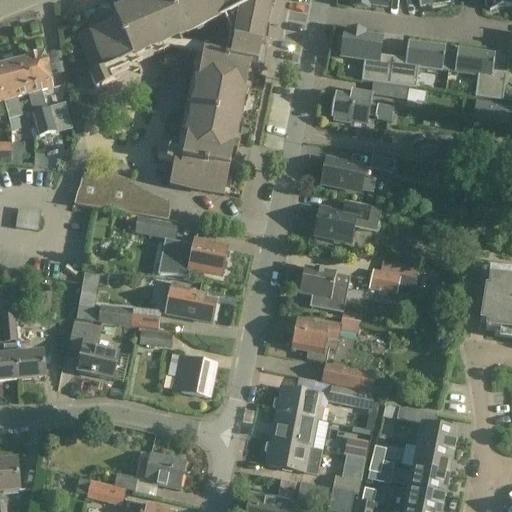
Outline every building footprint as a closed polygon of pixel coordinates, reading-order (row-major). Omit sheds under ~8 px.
[(107,70),(94,75),(89,77),(96,92),(115,83),(114,82),(112,83),(110,78),(128,70),(125,63),(150,52),(223,21),(229,34),(223,62),(202,58),(186,137),(183,154),(158,149),(156,161),(173,164),(169,187),(217,197),(218,193),(218,189),(222,189),(225,181),(226,181),(227,176),(229,170),(223,169),(228,145),(228,141),(229,137),(233,138),(236,129),(238,124),(240,115),(240,110),(240,101),(237,100),(237,95),(238,96),(239,90),(240,85),(243,86),(246,77),(247,77),(249,73),(250,69),(266,72),(266,71),(261,70),(264,52),(261,49),(270,0),(132,0),(113,8),(116,15),(113,16),(116,22),(110,25),(106,27),(106,28),(98,32),(99,36),(95,38),(95,37),(93,38),(93,39),(97,47),(100,54),(104,62),(107,70)] [(388,0),(349,0),(349,3),(353,4),(353,8),(368,10),(369,6),(387,9),(388,0)] [(417,0),(419,8),(457,1),(456,0),(417,0)] [(483,0),(485,9),(489,8),(490,12),(511,7),(511,4),(511,0),(483,0)] [(93,39),(93,38),(90,31),(78,37),(81,44),(93,39)] [(390,79),(393,59),(379,57),(382,40),(364,37),(364,34),(348,31),(348,35),(344,34),(343,40),(340,40),(339,52),(342,52),(341,58),(364,61),(361,83),(389,87),(390,79)] [(97,47),(93,39),(81,44),(84,52),(97,47)] [(419,69),(448,73),(451,53),(445,52),(446,49),(408,43),(406,61),(393,59),(390,79),(389,87),(397,88),(410,90),(416,91),(419,69)] [(100,54),(97,47),(84,52),(88,60),(100,54)] [(451,53),(448,73),(478,77),(475,99),(503,103),(507,75),(503,75),(493,73),(495,55),(458,50),(457,54),(453,54),(451,53)] [(104,62),(100,54),(88,60),(91,67),(104,62)] [(29,98),(19,65),(17,65),(15,57),(0,61),(0,65),(1,70),(0,69),(0,90),(4,105),(12,134),(21,132),(18,120),(23,118),(18,101),(29,98)] [(19,65),(29,98),(40,138),(55,133),(49,111),(47,112),(42,95),(54,92),(50,76),(60,74),(55,57),(45,60),(44,58),(19,65)] [(104,62),(91,67),(94,75),(107,70),(104,62)] [(408,102),(409,92),(410,90),(397,88),(395,100),(408,102)] [(336,96),(331,118),(333,119),(332,124),(349,127),(349,125),(366,128),(368,118),(375,119),(375,122),(389,125),(392,112),(377,109),(376,111),(367,109),(370,97),(352,93),(351,99),(336,96)] [(511,106),(478,102),(475,121),(511,127),(511,123),(511,106)] [(496,170),(500,147),(439,138),(436,162),(496,170)] [(0,143),(0,158),(11,159),(11,143),(0,143)] [(371,159),(368,172),(392,177),(395,164),(371,159)] [(0,175),(13,176),(14,161),(0,160),(0,175)] [(325,161),(320,187),(359,195),(359,194),(371,196),(374,182),(362,180),(365,169),(325,161)] [(170,208),(144,197),(140,219),(167,224),(170,208)] [(319,211),(313,238),(349,246),(352,229),(354,223),(378,228),(382,211),(346,204),(344,216),(319,211)] [(140,219),(138,219),(136,233),(177,240),(179,226),(167,224),(140,219)] [(180,244),(176,261),(189,264),(188,269),(219,276),(224,251),(208,247),(209,244),(192,241),(191,246),(180,244)] [(400,277),(416,280),(418,272),(383,265),(381,273),(373,272),(373,274),(369,291),(396,297),(399,288),(400,277)] [(310,309),(343,315),(344,315),(344,314),(351,278),(336,276),(336,274),(335,274),(305,268),(300,295),(312,297),(310,309)] [(483,290),(479,326),(485,327),(484,333),(511,336),(511,275),(488,273),(486,291),(483,290)] [(194,293),(232,297),(233,283),(195,279),(194,293)] [(186,292),(187,288),(169,284),(163,316),(208,324),(212,303),(203,301),(204,295),(186,292)] [(90,311),(89,323),(138,329),(159,331),(160,315),(100,309),(99,311),(90,311)] [(1,316),(4,345),(17,344),(14,314),(1,316)] [(344,315),(343,315),(341,327),(340,332),(359,336),(363,317),(344,314),(344,315)] [(296,322),(291,351),(307,353),(306,362),(325,366),(328,351),(336,353),(340,332),(341,327),(313,322),(312,325),(296,322)] [(75,323),(69,351),(83,354),(78,374),(113,382),(119,356),(97,351),(102,330),(75,323)] [(219,347),(223,335),(191,324),(187,335),(219,347)] [(140,346),(171,349),(173,334),(142,331),(140,346)] [(0,384),(19,383),(17,359),(16,347),(4,348),(4,360),(0,360),(0,384)] [(43,357),(29,358),(17,359),(19,383),(45,381),(43,357)] [(178,361),(171,394),(206,402),(213,369),(178,361)] [(354,410),(357,394),(371,396),(374,378),(361,375),(325,368),(321,386),(330,388),(327,405),(354,410)] [(0,401),(29,400),(28,389),(0,390),(0,401)] [(273,402),(272,408),(276,411),(275,414),(277,414),(315,422),(320,396),(297,392),(280,389),(277,401),(273,402)] [(415,450),(452,457),(456,435),(426,429),(428,417),(398,411),(395,423),(420,428),(415,450)] [(277,414),(272,441),(310,448),(309,450),(310,450),(315,422),(277,414)] [(348,438),(345,455),(365,460),(369,443),(348,438)] [(265,445),(263,451),(267,454),(264,469),(318,479),(323,452),(310,450),(309,450),(310,448),(272,441),(270,441),(269,443),(265,445)] [(375,448),(372,461),(383,463),(384,462),(386,451),(375,448)] [(452,457),(415,450),(411,471),(447,478),(452,457)] [(148,457),(142,483),(176,491),(183,466),(148,457)] [(372,461),(369,473),(380,476),(383,463),(372,461)] [(0,465),(0,495),(18,494),(15,464),(0,465)] [(447,478),(411,471),(407,492),(443,499),(447,478)] [(119,476),(118,477),(116,486),(116,489),(136,493),(138,480),(119,476)] [(333,492),(333,493),(353,497),(356,498),(359,484),(335,479),(333,492)] [(91,485),(87,498),(124,507),(127,493),(91,485)] [(299,486),(295,504),(298,505),(299,505),(300,505),(327,511),(331,492),(300,486),(300,487),(299,486)] [(365,491),(362,503),(373,506),(374,505),(376,493),(365,491)] [(331,492),(327,511),(334,511),(350,511),(353,497),(333,493),(333,492),(331,492)] [(407,492),(403,511),(440,511),(443,499),(407,492)] [(250,496),(247,511),(299,511),(300,505),(299,505),(298,505),(295,504),(277,501),(277,502),(250,496)] [(362,503),(359,511),(371,511),(373,506),(362,503)]
